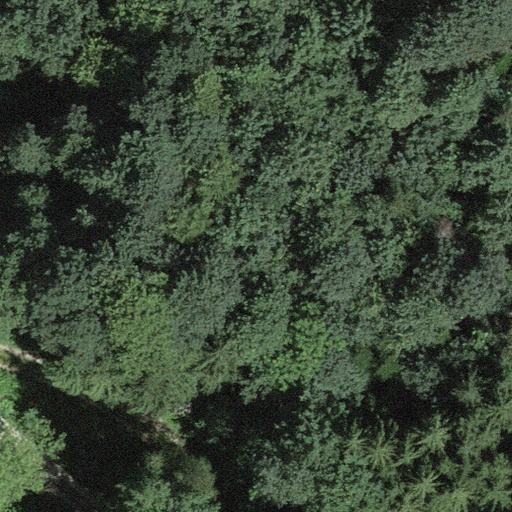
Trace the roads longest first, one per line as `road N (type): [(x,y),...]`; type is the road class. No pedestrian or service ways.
road 1 (track): [(320,0),(371,96),(465,195),(511,221)]
road 2 (track): [(214,511),(167,428),(122,395),(0,352)]
road 3 (track): [(0,425),(99,511)]
